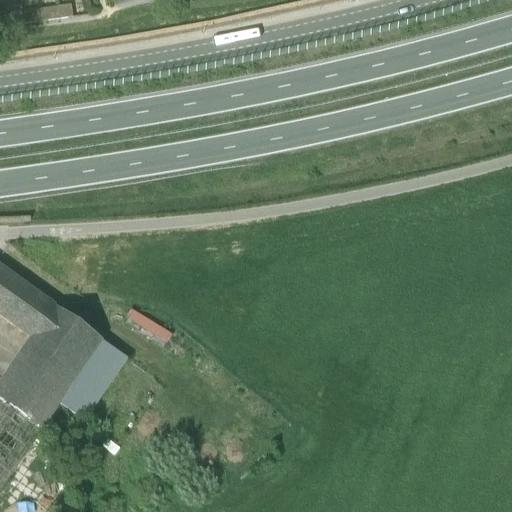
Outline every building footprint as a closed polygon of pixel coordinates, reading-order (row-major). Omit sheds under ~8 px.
[(57,8),(59,20),(73,18),(71,6),(57,8)] [(41,22),(59,20),(57,8),(39,10),(41,22)] [(23,25),(41,22),(39,10),(22,13),(23,25)] [(0,382),(0,402),(40,434),(71,390),(82,397),(102,366),(89,358),(101,342),(0,269),(0,317),(31,338),(0,382)] [(134,318),(130,327),(171,345),(175,336),(134,318)] [(0,493),(40,434),(0,402),(0,493)]
